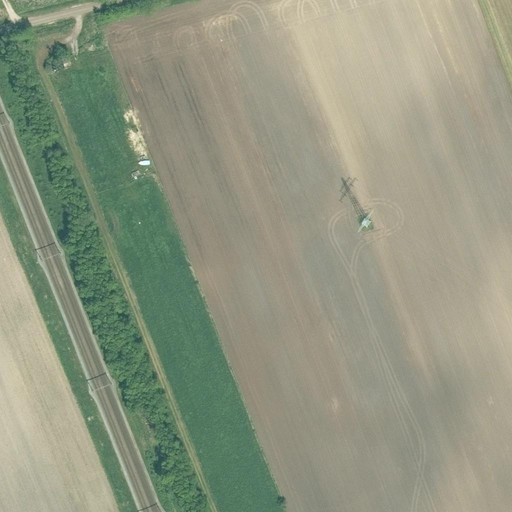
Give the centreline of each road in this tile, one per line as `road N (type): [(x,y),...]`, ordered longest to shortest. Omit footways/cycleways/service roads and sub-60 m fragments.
road 1 (track): [(76,11),(77,29),(42,54),(42,72),(213,511)]
road 2 (unclassified): [(0,29),(126,0)]
